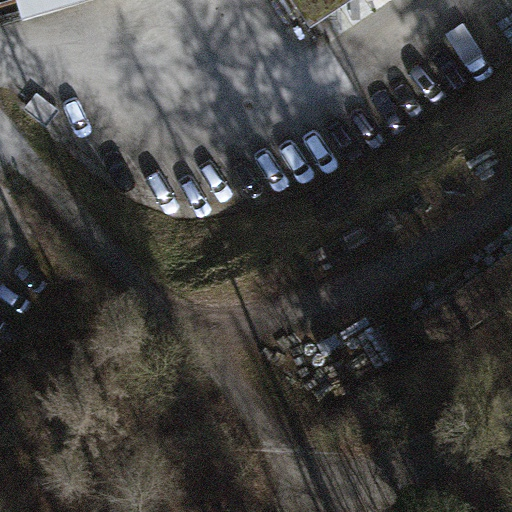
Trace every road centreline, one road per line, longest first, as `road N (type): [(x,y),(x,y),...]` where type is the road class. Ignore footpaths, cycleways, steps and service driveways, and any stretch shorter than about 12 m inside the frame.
road 1 (track): [(330,511),(511,414)]
road 2 (track): [(218,349),(336,504)]
